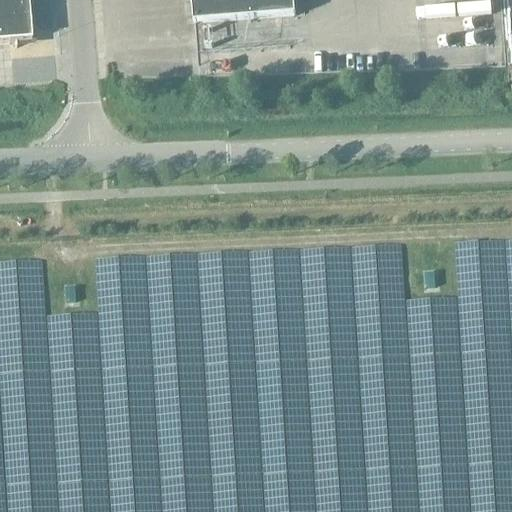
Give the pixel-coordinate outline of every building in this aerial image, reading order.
[(0,0),(0,45),(25,43),(31,37),(27,0),(0,0)] [(191,0),(194,25),(295,17),(294,0),(191,0)] [(457,62),(426,63),(426,76),(457,75),(457,62)] [(434,274),(424,275),(425,290),(435,289),(434,274)] [(75,289),(65,290),(66,304),(75,304),(75,289)]
